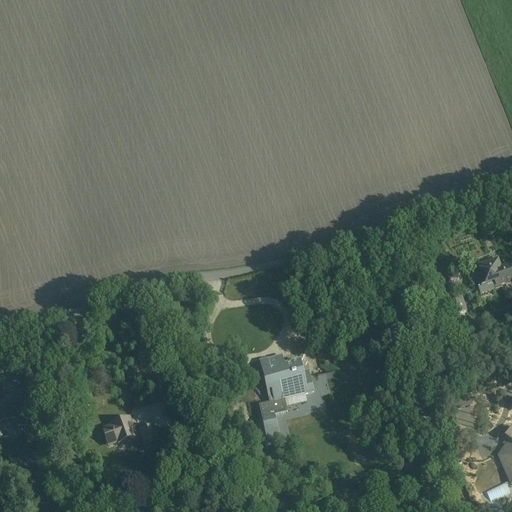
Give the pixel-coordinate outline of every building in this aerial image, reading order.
[(511,263),(495,270),(492,261),(478,266),(482,278),(478,279),(480,287),(494,282),(495,286),(511,280),(511,263)] [(448,319),(467,312),(461,296),(442,303),(448,319)] [(285,400),(314,394),(309,372),(303,373),(301,361),(285,365),(283,356),(259,361),(269,403),(259,405),(267,442),(281,439),(275,415),(287,412),(285,400)] [(315,385),(315,397),(324,397),(323,384),(315,385)] [(27,425),(25,417),(23,405),(20,405),(19,403),(0,406),(0,421),(9,419),(16,418),(17,427),(27,425)] [(117,423),(117,425),(103,430),(108,446),(117,443),(117,444),(135,438),(128,419),(117,423)] [(152,427),(140,432),(146,448),(158,444),(152,427)] [(511,429),(505,438),(510,441),(499,456),(509,480),(511,478),(511,429)] [(20,457),(10,460),(14,472),(24,469),(20,457)]
